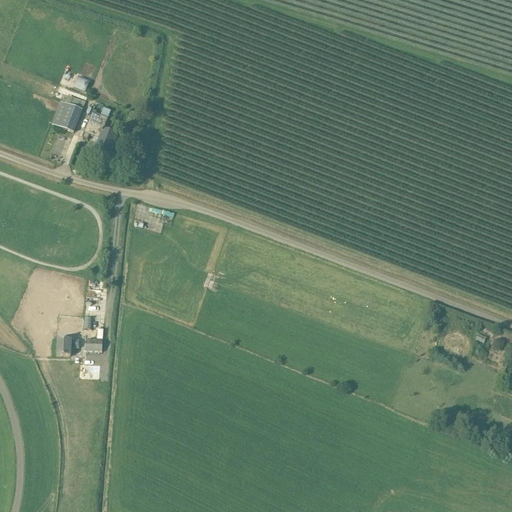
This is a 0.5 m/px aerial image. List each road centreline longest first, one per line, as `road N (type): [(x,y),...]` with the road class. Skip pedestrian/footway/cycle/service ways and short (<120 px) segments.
road 1 (unclassified): [(0,153),(192,206),(511,326)]
road 2 (unclassified): [(14,511),(19,451),(0,385)]
